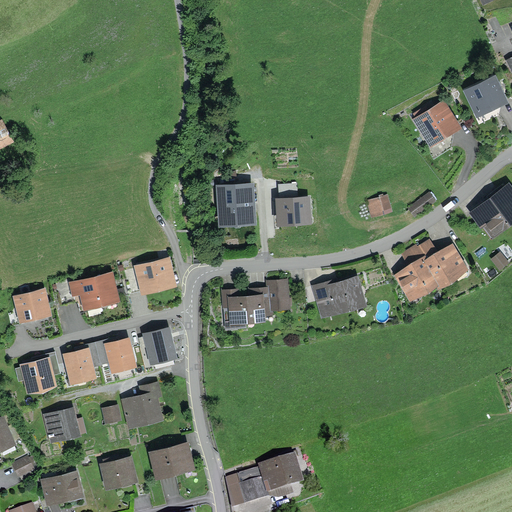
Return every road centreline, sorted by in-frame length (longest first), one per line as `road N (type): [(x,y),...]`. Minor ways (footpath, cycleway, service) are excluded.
road 1 (residential): [(511,153),(435,216),(389,241),(330,259),(221,268),(195,281)]
road 2 (unclassified): [(195,281),(153,207),(150,186),(181,123),(187,86),(177,0)]
road 3 (residential): [(195,281),(193,367),(221,511)]
